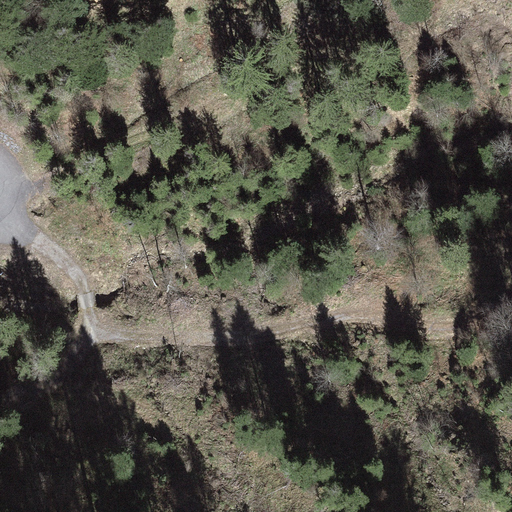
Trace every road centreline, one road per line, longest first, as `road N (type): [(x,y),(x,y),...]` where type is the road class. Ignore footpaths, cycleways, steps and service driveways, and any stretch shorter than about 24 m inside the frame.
road 1 (track): [(97,331),(221,337),(353,314),(466,316),(511,291)]
road 2 (track): [(0,213),(80,277),(97,331)]
